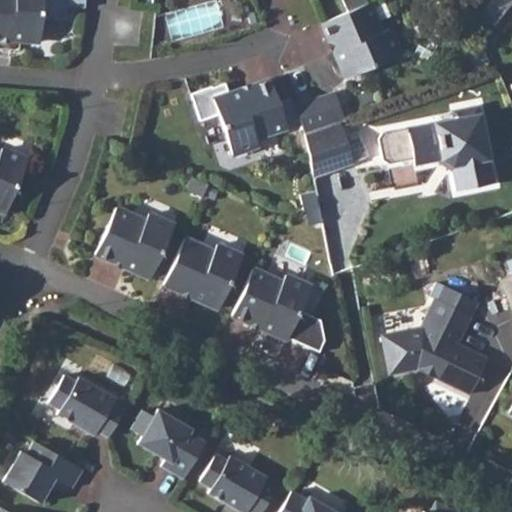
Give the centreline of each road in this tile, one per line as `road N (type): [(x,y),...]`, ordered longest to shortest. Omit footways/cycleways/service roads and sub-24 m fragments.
road 1 (residential): [(32,272),(167,323),(511,487)]
road 2 (residential): [(32,272),(94,81)]
road 3 (residential): [(94,81),(273,42)]
